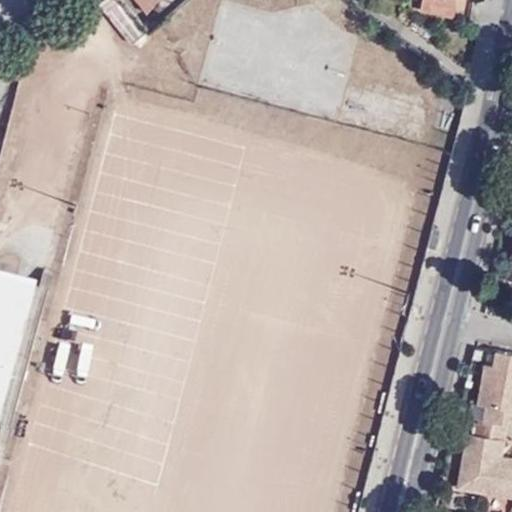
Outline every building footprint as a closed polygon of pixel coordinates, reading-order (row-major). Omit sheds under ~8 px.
[(98,0),(132,38),(137,31),(111,0),(98,0)] [(111,0),(137,31),(144,20),(132,7),(126,0),(111,0)] [(137,0),(146,9),(154,0),(137,0)] [(428,0),(426,13),(461,19),(465,0),(428,0)] [(148,24),(144,20),(137,31),(138,34),(148,24)] [(40,274),(0,263),(0,416),(2,417),(40,274)] [(511,353),(498,351),(495,366),(486,364),(480,404),(491,407),(489,421),(506,424),(511,424),(511,353)] [(489,421),(481,420),(479,434),(469,434),(460,486),(511,495),(511,458),(502,457),(506,424),(489,421)]
